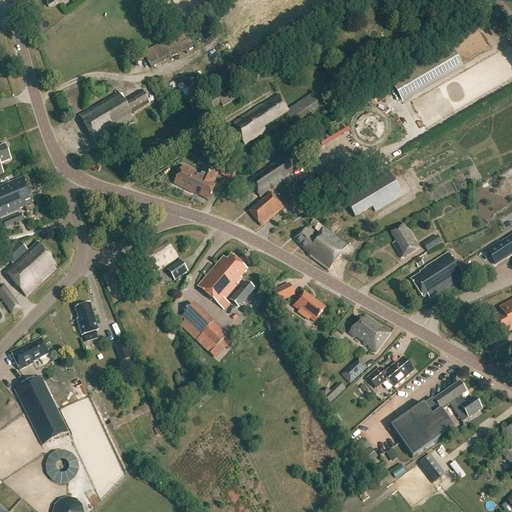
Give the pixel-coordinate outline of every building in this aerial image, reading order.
[(46,0),(48,8),(62,6),(60,0),(46,0)] [(400,101),(461,66),(450,48),(390,83),(400,101)] [(179,93),(185,104),(200,95),(195,84),(179,93)] [(79,116),(97,147),(128,129),(126,125),(132,121),(131,116),(149,104),(142,93),(124,104),(118,93),(117,92),(115,93),(116,95),(79,116)] [(216,96),(204,104),(210,113),(222,105),(216,96)] [(233,123),(244,145),(265,132),(263,128),(288,112),(279,96),(263,106),(262,106),(233,123)] [(319,107),(311,96),(299,104),(302,109),(291,116),(296,122),(319,107)] [(346,124),(318,140),(321,146),(349,129),(346,124)] [(0,165),(11,161),(5,146),(0,147),(0,175),(4,175),(0,165)] [(289,153),(248,180),(260,198),(283,183),(282,180),(299,168),(289,153)] [(381,160),(347,179),(338,163),(315,176),(329,200),(385,168),(381,160)] [(195,194),(208,200),(215,186),(212,184),(214,179),(202,173),(200,178),(194,175),(195,174),(183,168),(174,185),(194,195),(195,194)] [(388,172),(343,197),(354,218),(372,207),(375,212),(402,196),(388,172)] [(23,179),(0,188),(0,219),(19,211),(19,210),(25,208),(27,213),(34,210),(31,203),(33,203),(23,179)] [(282,208),(269,193),(247,212),(261,226),(282,208)] [(481,222),(478,211),(463,215),(466,226),(481,222)] [(21,215),(2,223),(5,229),(24,221),(21,215)] [(309,225),(319,233),(315,239),(306,229),(295,240),(307,253),(309,258),(328,272),(348,247),(313,220),(309,225)] [(391,246),(399,260),(418,252),(410,235),(409,235),(404,225),(390,233),(396,243),(391,246)] [(499,243),(486,251),(495,266),(511,254),(511,236),(509,239),(500,244),(499,243)] [(422,246),(427,253),(440,244),(436,237),(422,246)] [(177,258),(163,238),(147,249),(149,251),(138,259),(149,276),(160,269),(177,258)] [(6,249),(0,254),(0,257),(2,260),(5,258),(12,265),(27,251),(20,243),(10,253),(6,249)] [(39,245),(34,250),(32,249),(5,274),(26,298),(56,271),(52,267),(54,265),(49,259),(51,257),(39,245)] [(411,281),(422,299),(427,296),(430,300),(463,279),(448,254),(425,269),(425,270),(420,274),(420,275),(411,281)] [(197,288),(225,312),(230,307),(224,301),(238,285),(237,285),(241,280),(240,279),(247,271),(231,257),(227,261),(223,258),(197,288)] [(414,265),(418,270),(423,266),(420,261),(414,265)] [(167,271),(174,282),(188,273),(180,262),(167,271)] [(0,286),(0,299),(12,315),(20,308),(2,285),(0,286)] [(273,293),(278,304),(294,296),(289,285),(273,293)] [(246,289),(231,308),(240,316),(255,297),(246,289)] [(310,319),(314,323),(325,309),(304,293),(293,307),(299,312),(298,314),(308,321),(310,319)] [(492,319),(501,337),(511,332),(511,333),(511,300),(498,308),(501,314),(492,319)] [(179,326),(209,354),(226,337),(212,324),(213,323),(194,304),(180,317),(183,321),(179,326)] [(84,337),(86,343),(98,340),(96,333),(98,332),(90,305),(75,310),(79,321),(77,321),(82,337),(84,337)] [(267,321),(273,333),(281,329),(275,317),(267,321)] [(358,321),(348,334),(375,354),(389,335),(365,317),(361,323),(358,321)] [(323,351),(328,355),(340,340),(335,336),(323,351)] [(19,371),(33,364),(32,362),(37,360),(37,361),(49,355),(41,339),(34,344),(34,345),(30,347),(29,344),(10,354),(19,371)] [(120,341),(111,344),(117,363),(126,360),(120,341)] [(342,376),(351,386),(368,369),(359,359),(342,376)] [(413,372),(402,359),(399,362),(384,374),(380,369),(367,379),(376,390),(387,381),(393,389),(409,375),(413,372)] [(39,377),(13,390),(41,445),(67,432),(39,377)] [(390,427),(412,458),(454,429),(441,411),(450,406),(462,423),(468,419),(468,420),(482,410),(473,398),(465,404),(460,397),(466,392),(459,382),(425,407),(423,404),(390,427)] [(86,397),(81,387),(74,390),(78,400),(86,397)] [(511,424),(502,433),(511,445),(511,447),(508,450),(507,448),(501,453),(511,465),(511,454),(511,453),(511,452),(511,424)] [(162,434),(159,428),(153,431),(156,437),(162,434)] [(370,447),(364,439),(353,447),(359,456),(370,447)] [(359,457),(366,466),(377,458),(371,449),(359,457)] [(56,478),(61,470),(56,466),(51,474),(56,478)]
